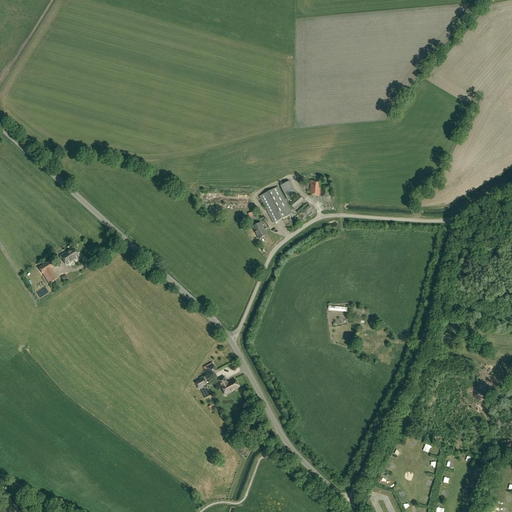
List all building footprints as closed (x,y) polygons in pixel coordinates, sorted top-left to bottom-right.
[(332,197),(333,188),(321,187),(322,181),(311,180),(309,195),(332,197)] [(273,223),(292,214),(285,202),(288,200),(297,196),(289,181),(280,186),(278,187),(260,196),(273,223)] [(294,209),(304,200),(299,194),(289,203),(294,209)] [(309,219),(316,213),(307,203),(297,212),(305,221),(308,218),(309,219)] [(256,233),(264,229),(261,222),(253,227),(256,233)] [(259,239),(267,235),(264,229),(256,233),(259,239)] [(66,265),(79,256),(73,247),(60,256),(66,265)] [(54,267),(50,260),(39,267),(49,284),(52,282),(45,272),(54,267)] [(30,277),(27,280),(34,286),(37,283),(30,277)] [(204,367),(208,374),(209,376),(217,371),(213,363),(204,367)] [(229,382),(227,381),(224,376),(218,379),(222,386),(225,392),(230,389),(232,391),(240,387),(235,379),(229,382)] [(202,379),(196,382),(198,386),(199,388),(206,384),(202,379)]
